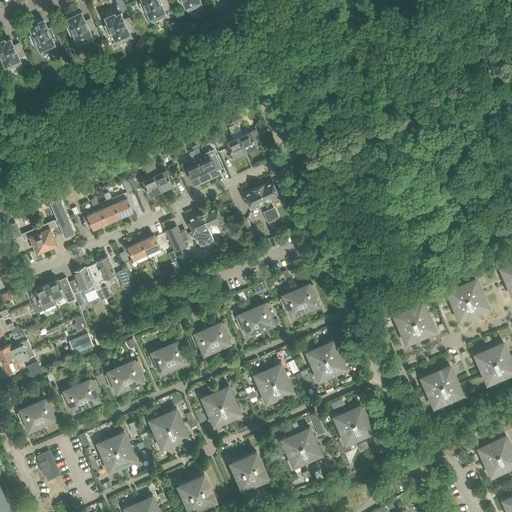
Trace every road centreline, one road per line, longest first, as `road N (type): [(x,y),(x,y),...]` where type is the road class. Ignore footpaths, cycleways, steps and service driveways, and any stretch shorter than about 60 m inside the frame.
road 1 (residential): [(60,437),(88,500),(379,374)]
road 2 (residential): [(60,437),(350,310)]
road 3 (residential): [(0,284),(284,157)]
road 4 (residential): [(217,0),(284,157)]
road 5 (residential): [(350,310),(284,157)]
road 6 (residential): [(379,374),(511,316)]
